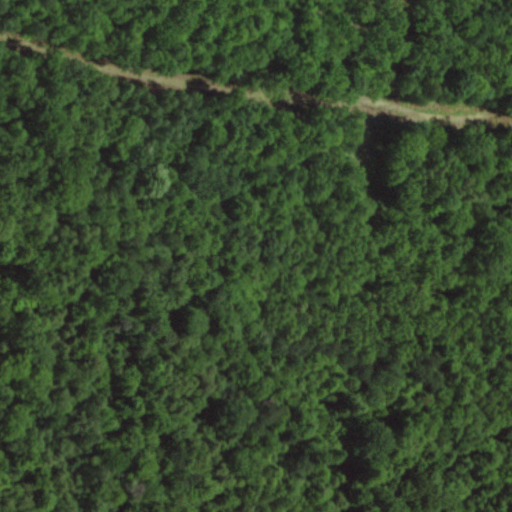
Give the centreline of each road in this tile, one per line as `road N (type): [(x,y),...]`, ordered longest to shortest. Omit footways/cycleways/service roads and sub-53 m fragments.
road 1 (residential): [(0,28),(402,118),(511,100)]
road 2 (residential): [(395,116),(382,216),(359,275),(372,325)]
